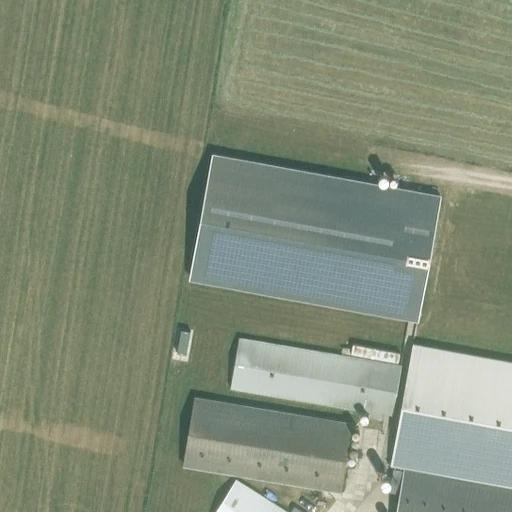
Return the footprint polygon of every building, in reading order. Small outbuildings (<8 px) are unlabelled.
[(190,279),(417,321),(440,197),(213,154),(190,279)] [(382,414),(394,416),(402,368),(243,342),(236,390),(370,412),(369,418),(382,420),(382,414)] [(389,462),(405,465),(511,485),(511,361),(411,343),(389,462)] [(193,396),(182,464),(338,490),(350,422),(193,396)] [(511,511),(511,485),(405,465),(396,511),(511,511)] [(219,511),(283,511),(237,483),(219,511)]
